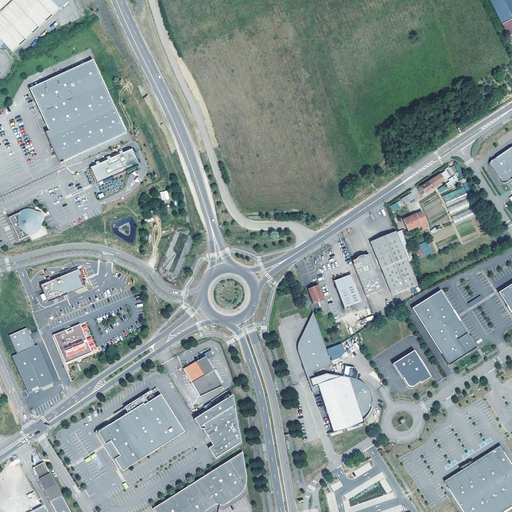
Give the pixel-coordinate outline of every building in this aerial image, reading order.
[(0,0),(0,40),(12,53),(59,10),(69,1),(68,0),(0,0)] [(511,0),(490,0),(511,42),(511,0)] [(52,138),(63,162),(126,133),(124,128),(92,59),(29,89),(37,106),(40,113),(49,132),(52,138)] [(46,133),(61,163),(63,162),(52,138),(49,132),(46,133)] [(99,183),(141,164),(134,147),(124,152),(124,150),(121,151),(122,153),(112,157),(111,156),(98,162),(98,163),(92,166),(99,183)] [(489,166),(490,168),(500,183),(501,184),(504,185),(506,185),(508,184),(511,181),(511,147),(493,161),(492,159),(490,161),(489,163),(489,166)] [(424,192),(439,183),(440,182),(449,177),(445,170),(417,188),(421,194),(424,192)] [(464,187),(442,196),(450,215),(472,206),(469,199),(468,199),(466,193),(470,191),(466,182),(463,183),(464,187)] [(160,192),(161,200),(169,199),(167,190),(160,192)] [(414,198),(410,193),(401,198),(405,204),(414,198)] [(398,202),(390,205),(393,211),(400,208),(398,202)] [(20,211),(20,212),(24,211),(27,210),(29,210),(31,210),(33,211),(35,212),(36,212),(36,213),(37,212),(39,213),(40,214),(41,215),(41,214),(43,217),(42,218),(42,220),(42,221),(42,222),(40,222),(41,224),(40,226),(40,227),(39,229),(37,231),(35,232),(34,233),(32,234),(31,234),(30,235),(30,237),(32,236),(33,235),(35,234),(37,233),(38,232),(39,231),(40,229),(41,228),(42,225),(42,223),(43,223),(44,221),(44,219),(44,218),(44,216),(43,214),(41,212),(39,211),(38,211),(36,211),(35,210),(33,209),(32,209),(30,209),(28,209),(20,211)] [(455,223),(475,214),(473,209),(452,218),(455,223)] [(41,224),(40,222),(42,222),(42,221),(42,220),(42,218),(43,217),(41,214),(41,215),(40,214),(39,213),(37,212),(36,213),(36,212),(35,212),(33,211),(31,210),(29,210),(27,210),(24,211),(20,212),(9,218),(19,240),(30,235),(31,234),(32,234),(34,233),(35,232),(37,231),(39,229),(40,227),(40,226),(41,224)] [(420,212),(416,214),(420,225),(425,223),(420,212)] [(420,225),(416,214),(402,220),(406,231),(420,225)] [(407,258),(395,231),(369,242),(381,269),(407,258)] [(426,241),(415,246),(418,253),(424,250),(426,255),(431,253),(426,241)] [(355,259),(352,260),(366,295),(383,288),(369,253),(365,255),(355,259)] [(407,258),(381,269),(392,295),(418,284),(407,258)] [(82,268),(41,285),(47,300),(88,283),(82,268)] [(333,280),(344,307),(361,300),(354,282),(354,283),(350,274),(333,280)] [(511,278),(495,290),(505,306),(511,316),(511,278)] [(312,285),(312,286),(308,288),(313,302),(319,300),(320,303),(321,305),(324,313),(327,311),(317,285),(317,283),(312,285)] [(442,290),(412,309),(448,366),(478,347),(476,344),(442,290)] [(481,295),(468,303),(470,307),(483,299),(481,295)] [(327,349),(314,314),(302,338),(301,340),(301,344),(301,348),(301,351),(309,373),(332,365),(327,349)] [(54,335),(65,363),(77,358),(77,356),(79,356),(79,357),(91,352),(80,324),(71,328),(72,331),(66,333),(65,330),(54,335)] [(12,355),(28,392),(33,390),(32,388),(35,387),(38,386),(39,388),(53,382),(38,344),(35,346),(27,327),(9,335),(17,353),(12,355)] [(412,347),(390,361),(399,376),(401,375),(406,383),(410,384),(418,379),(419,380),(429,374),(412,347)] [(206,360),(209,358),(212,356),(209,351),(200,356),(202,359),(190,366),(183,370),(199,397),(222,386),(221,385),(206,360)] [(217,372),(209,358),(206,360),(221,385),(224,383),(217,372)] [(326,374),(310,379),(313,386),(317,385),(333,431),(363,421),(362,418),(349,377),(326,374)] [(352,378),(349,377),(362,418),(365,416),(367,414),(369,412),(370,409),(372,407),(372,404),(373,401),(373,398),(373,395),(371,391),(368,388),(365,384),(361,382),(357,380),(352,378)] [(98,433),(105,444),(110,441),(115,448),(119,455),(114,459),(120,468),(122,471),(185,431),(161,394),(144,404),(140,397),(131,403),(134,408),(128,412),(106,426),(99,431),(98,432),(98,433)] [(209,447),(216,458),(241,442),(233,394),(194,418),(197,423),(200,421),(211,437),(215,444),(213,445),(209,447)] [(134,408),(131,403),(124,407),(128,412),(134,408)] [(200,421),(197,423),(200,427),(201,428),(202,428),(203,429),(213,445),(215,444),(211,437),(200,421)] [(106,426),(105,425),(96,430),(95,432),(96,434),(118,469),(120,468),(114,459),(119,455),(115,448),(110,441),(105,444),(98,433),(98,432),(99,431),(106,426)] [(452,476),(445,480),(464,511),(504,511),(511,507),(511,460),(502,445),(472,464),(466,468),(452,476)] [(243,451),(153,508),(155,511),(204,511),(205,510),(211,507),(216,504),(223,505),(237,496),(242,492),(245,487),(246,484),(247,482),(247,476),(243,451)] [(41,485),(55,511),(70,511),(43,462),(38,465),(32,468),(41,484),(41,485)] [(204,511),(218,511),(219,509),(224,510),(248,494),(246,484),(245,487),(242,492),(237,496),(223,505),(216,504),(211,507),(205,510),(204,511)]
